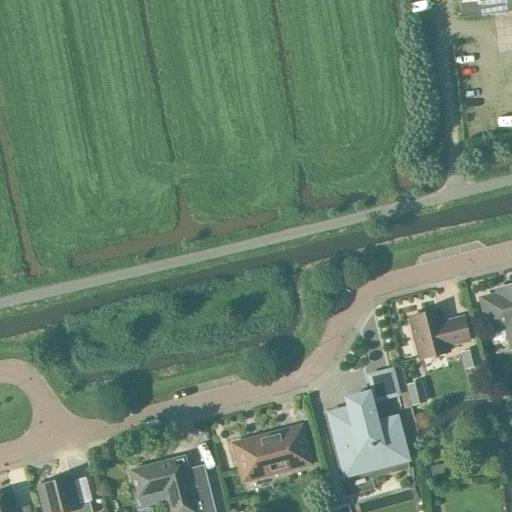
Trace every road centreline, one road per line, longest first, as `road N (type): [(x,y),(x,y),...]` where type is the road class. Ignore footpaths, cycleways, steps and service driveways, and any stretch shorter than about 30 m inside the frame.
road 1 (unclassified): [(0,302),(511,179)]
road 2 (residential): [(511,252),(365,293),(314,369),(283,387),(55,443)]
